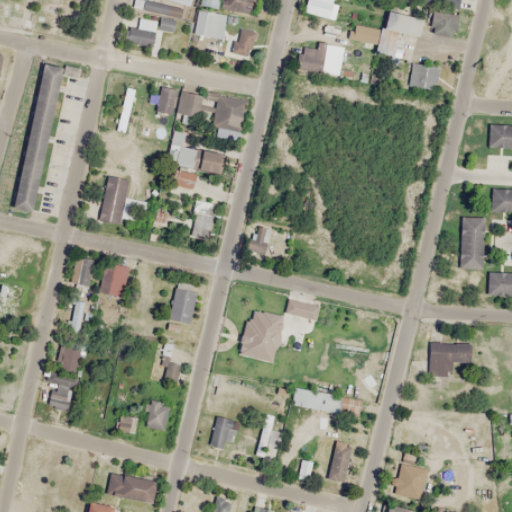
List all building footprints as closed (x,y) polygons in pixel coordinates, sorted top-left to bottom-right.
[(441,0),(441,7),(447,8),(446,17),(454,18),(455,0),(441,0)] [(420,19),(383,10),(373,52),(401,59),(404,49),(412,51),(420,19)] [(194,37),(225,37),(225,12),(194,12),(194,37)] [(153,17),(137,17),(137,28),(124,28),(124,43),(153,43),(153,17)] [(233,54),(249,55),(250,30),(234,30),(233,54)] [(34,58),(56,62),(23,207),(1,202),(34,58)] [(154,112),(171,114),(175,88),(159,85),(154,112)] [(132,89),(123,87),(116,130),(124,131),(132,89)] [(238,139),(245,104),(218,99),(211,133),(238,139)] [(511,120),(511,141),(478,140),(480,119),(511,120)] [(194,148),(181,147),(182,131),(170,130),(166,164),(192,167),(194,148)] [(189,189),(194,175),(177,169),(172,183),(189,189)] [(123,174),(104,170),(95,217),(114,220),(123,174)] [(511,189),(490,188),(489,211),(511,211),(511,189)] [(191,237),(206,239),(209,214),(194,212),(191,237)] [(479,268),(479,218),(458,218),(458,268),(479,268)] [(248,256),(263,258),(268,229),(252,227),(248,256)] [(104,291),(118,295),(127,268),(113,264),(104,291)] [(511,268),(511,292),(476,290),(477,267),(511,268)] [(191,280),(172,280),(172,321),(191,321),(191,280)] [(20,286),(0,281),(0,320),(13,323),(20,286)] [(78,335),(86,303),(73,299),(65,332),(78,335)] [(271,361),(280,317),(248,310),(238,354),(271,361)] [(67,411),(84,348),(60,341),(49,382),(53,383),(47,405),(67,411)] [(468,362),(468,342),(428,342),(428,375),(450,375),(450,362),(468,362)] [(159,429),(166,405),(148,400),(141,424),(159,429)] [(511,413),(502,413),(499,468),(511,469),(511,413)] [(271,416),(262,414),(253,455),(262,457),(271,416)] [(221,450),(232,420),(216,415),(206,444),(221,450)] [(349,446),(332,443),(326,479),(343,482),(349,446)] [(307,477),(309,462),(300,461),(298,475),(307,477)] [(418,499),(422,468),(398,464),(393,495),(418,499)] [(150,503),(155,482),(110,471),(105,492),(150,503)] [(226,511),(230,500),(214,496),(210,511),(226,511)] [(84,511),(109,511),(111,506),(86,502),(84,511)]
